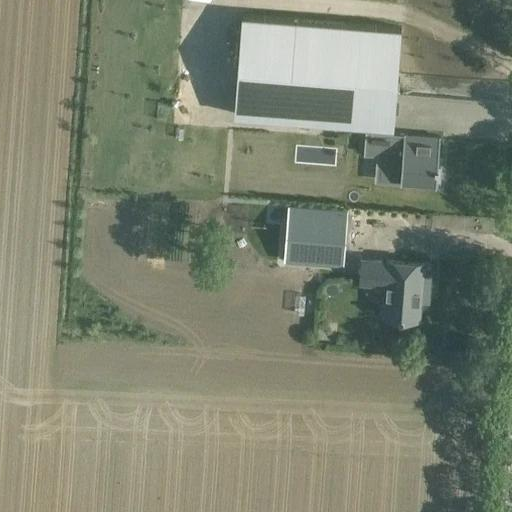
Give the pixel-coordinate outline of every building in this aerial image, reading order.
[(401,28),(242,15),(234,114),(393,127),(401,28)] [(381,150),(378,178),(395,180),(400,180),(400,181),(436,184),(436,181),(440,181),(441,168),(437,168),(438,165),(440,137),(385,133),(384,150),(381,150)] [(162,190),(175,190),(175,152),(162,152),(162,190)] [(135,194),(134,217),(187,218),(187,196),(135,194)] [(285,255),(284,260),(342,265),(346,211),(288,206),(285,255)] [(388,262),(362,260),(361,282),(387,284),(384,316),(418,319),(420,291),(428,291),(430,264),(388,260),(388,262)]
